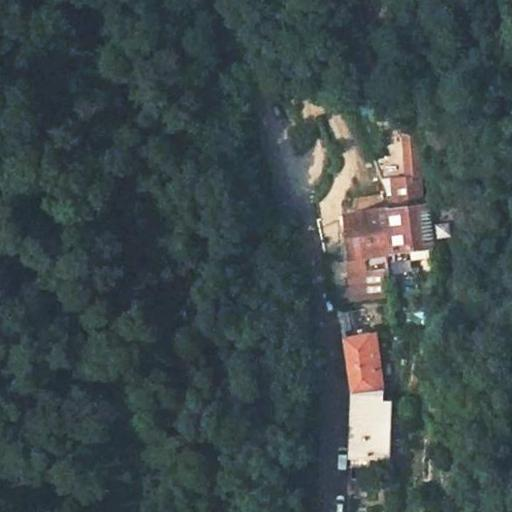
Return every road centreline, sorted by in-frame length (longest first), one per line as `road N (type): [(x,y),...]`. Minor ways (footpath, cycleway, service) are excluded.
road 1 (residential): [(224,0),(285,171),(334,393),(329,511)]
road 2 (track): [(480,0),(457,82),(462,185),(447,208)]
